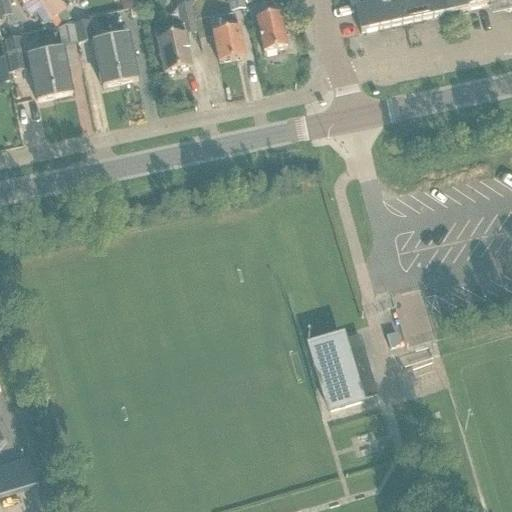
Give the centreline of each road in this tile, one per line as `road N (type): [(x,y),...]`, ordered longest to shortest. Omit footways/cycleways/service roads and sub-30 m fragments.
road 1 (secondary): [(0,192),(353,119)]
road 2 (residential): [(0,161),(306,96),(341,75)]
road 3 (residential): [(341,75),(394,74),(511,49)]
road 4 (secondary): [(353,119),(511,84)]
